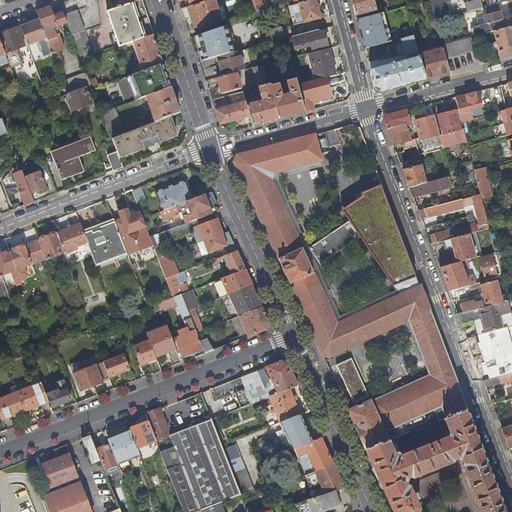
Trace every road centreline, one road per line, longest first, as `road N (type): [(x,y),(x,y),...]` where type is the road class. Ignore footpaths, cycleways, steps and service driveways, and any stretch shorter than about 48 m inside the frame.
road 1 (residential): [(367,109),(511,486)]
road 2 (residential): [(0,450),(292,337)]
road 3 (residential): [(0,227),(209,146)]
road 4 (residential): [(292,337),(209,146)]
road 5 (residential): [(374,511),(292,337)]
road 6 (residential): [(367,109),(209,146)]
road 7 (residential): [(209,146),(158,0)]
road 8 (residential): [(511,70),(367,109)]
